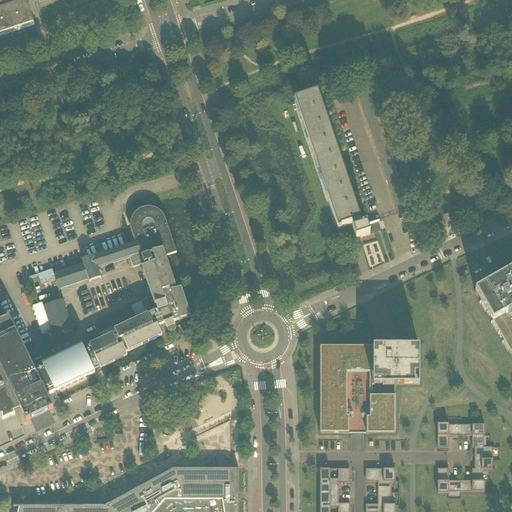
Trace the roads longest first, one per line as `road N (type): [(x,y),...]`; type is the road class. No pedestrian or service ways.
road 1 (tertiary): [(270,317),(177,32)]
road 2 (tertiary): [(160,37),(252,319)]
road 3 (residential): [(244,347),(0,462)]
road 4 (residential): [(281,328),(511,220)]
road 5 (residential): [(0,95),(160,37)]
road 6 (tertiary): [(260,358),(265,511)]
